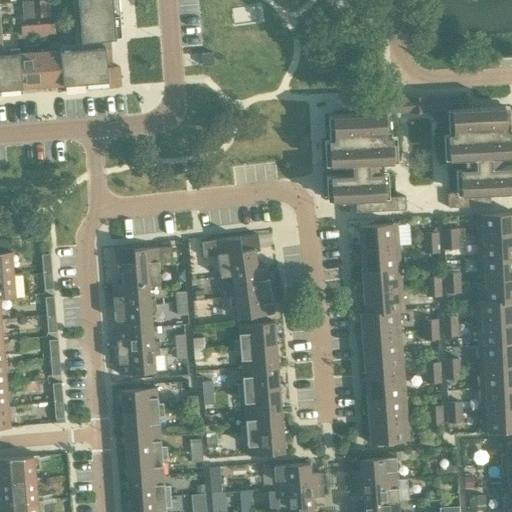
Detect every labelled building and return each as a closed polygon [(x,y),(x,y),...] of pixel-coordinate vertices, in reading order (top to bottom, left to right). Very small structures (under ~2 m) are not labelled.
[(26,0),(24,0),(24,1),(26,17),(35,16),(33,0),(26,0)] [(40,0),(41,16),(51,15),(49,0),(40,0)] [(119,0),(78,0),(82,48),(112,46),(111,38),(123,37),(119,0)] [(55,21),(39,23),(39,32),(56,31),(55,21)] [(22,24),(23,34),(39,32),(39,23),(22,24)] [(112,46),(82,48),(62,50),(65,84),(64,84),(64,90),(121,86),(120,65),(107,66),(107,62),(113,61),(112,46)] [(65,84),(62,50),(39,52),(41,85),(64,84),(65,84)] [(213,51),(202,52),(203,64),(214,63),(213,51)] [(41,85),(39,52),(19,53),(23,87),(41,85)] [(0,95),(23,93),(19,53),(0,54),(0,95)] [(500,155),(511,154),(511,153),(511,129),(505,129),(504,105),(466,107),(466,95),(426,97),(426,109),(452,107),(453,131),(448,131),(449,157),(460,157),(461,166),(460,166),(461,192),(448,193),(448,206),(490,204),(490,191),(511,190),(511,164),(501,165),(500,155)] [(391,134),(387,135),(386,111),(410,110),(410,97),(370,99),(371,112),(333,114),(334,137),(329,138),(330,164),(342,163),(342,173),(330,173),(332,199),(355,198),(356,211),(405,208),(405,195),(384,196),(383,170),(381,171),(381,161),(393,161),(391,134)] [(511,211),(476,213),(477,235),(511,232),(511,211)] [(359,224),(360,246),(398,243),(397,221),(359,224)] [(443,228),(443,238),(457,237),(456,227),(443,228)] [(424,232),(424,242),(437,241),(437,231),(424,232)] [(511,254),(511,232),(477,235),(478,256),(511,254)] [(227,275),(232,274),(232,273),(258,269),(258,268),(256,249),(260,248),(258,233),(202,240),(204,256),(218,254),(221,275),(227,275)] [(457,247),(457,237),(443,238),(444,248),(457,247)] [(438,251),(437,241),(424,242),(425,252),(438,251)] [(400,264),(398,243),(360,246),(362,267),(400,264)] [(122,264),(123,283),(123,284),(149,282),(149,284),(161,283),(159,262),(173,260),(172,245),(116,249),(117,265),(122,264)] [(0,274),(14,274),(12,251),(0,252),(0,274)] [(43,253),(44,271),(53,270),(51,253),(43,253)] [(511,276),(511,254),(478,256),(479,278),(511,276)] [(402,286),(400,264),(362,267),(364,289),(402,286)] [(232,274),(227,275),(229,295),(271,289),(268,266),(258,268),(258,269),(232,273),(232,274)] [(54,288),(53,270),(44,271),(46,288),(54,288)] [(445,272),(446,282),(460,282),(460,272),(445,272)] [(0,296),(15,295),(14,274),(0,274),(0,296)] [(424,276),(424,286),(440,285),(439,275),(424,276)] [(511,276),(479,278),(480,300),(480,301),(511,299),(511,276)] [(150,298),(149,284),(149,282),(123,284),(123,283),(113,284),(114,307),(156,304),(155,298),(150,298)] [(461,292),(460,282),(446,282),(446,292),(461,292)] [(440,296),(440,285),(424,286),(425,296),(440,296)] [(403,309),(402,286),(364,289),(365,311),(399,308),(399,310),(403,309)] [(274,312),(271,289),(229,295),(231,305),(236,304),(237,316),(274,312)] [(175,292),(175,302),(187,302),(186,291),(175,292)] [(0,297),(15,296),(15,295),(0,296),(0,318),(1,318),(0,302),(0,297)] [(46,296),(48,314),(56,313),(55,295),(46,296)] [(511,321),(511,299),(480,301),(480,300),(476,300),(477,323),(511,321)] [(187,314),(187,302),(175,302),(176,315),(187,314)] [(156,311),(156,304),(114,307),(116,329),(152,326),(151,312),(156,311)] [(401,331),(399,310),(399,308),(365,311),(360,311),(362,334),(401,331)] [(58,331),(56,313),(48,314),(49,331),(58,331)] [(442,315),(443,325),(457,325),(457,315),(442,315)] [(421,319),(422,329),(437,329),(436,319),(421,319)] [(234,339),(234,345),(276,342),(274,320),(237,323),(239,338),(234,339)] [(511,343),(511,321),(477,323),(478,345),(511,343)] [(458,335),(457,325),(443,325),(443,335),(458,335)] [(154,342),(152,326),(116,329),(118,350),(159,347),(159,341),(154,342)] [(438,339),(437,329),(422,329),(423,339),(438,339)] [(402,353),(401,331),(362,334),(363,356),(402,353)] [(174,335),(175,346),(186,346),(185,335),(174,335)] [(192,338),(193,349),(203,348),(203,337),(192,338)] [(50,339),(51,357),(60,356),(58,339),(50,339)] [(277,364),(276,342),(234,345),(235,352),(240,351),(241,367),(277,364)] [(511,364),(511,343),(478,345),(479,366),(511,364)] [(186,358),(186,346),(175,346),(176,358),(186,358)] [(160,355),(159,347),(118,350),(119,373),(155,370),(154,355),(160,355)] [(204,360),(203,348),(193,349),(194,361),(204,360)] [(404,374),(402,353),(363,356),(365,377),(404,374)] [(61,374),(60,356),(51,357),(52,374),(61,374)] [(444,358),(445,368),(459,368),(459,358),(444,358)] [(423,362),(424,372),(439,372),(438,362),(423,362)] [(279,386),(277,364),(241,367),(242,382),(237,382),(238,389),(279,386)] [(511,386),(511,364),(479,366),(480,388),(511,386)] [(460,378),(459,368),(445,368),(446,379),(460,378)] [(439,382),(439,372),(424,372),(425,382),(439,382)] [(405,396),(404,374),(365,377),(366,399),(405,396)] [(201,381),(202,393),(212,392),(211,380),(201,381)] [(0,404),(8,404),(7,382),(0,383),(0,404)] [(53,383),(55,400),(63,399),(62,382),(53,383)] [(121,389),(122,411),(164,408),(163,401),(157,402),(156,386),(121,389)] [(281,407),(279,386),(238,389),(238,395),(243,395),(244,410),(281,407)] [(511,408),(511,386),(480,388),(481,410),(511,408)] [(213,403),(212,392),(202,393),(203,404),(213,403)] [(187,396),(187,408),(198,407),(197,395),(187,396)] [(407,417),(405,396),(366,399),(368,420),(407,417)] [(65,417),(63,399),(55,400),(56,417),(65,417)] [(447,401),(448,411),(460,411),(460,401),(447,401)] [(0,427),(10,427),(8,404),(0,404),(0,427)] [(427,405),(428,415),(441,414),(440,404),(427,405)] [(199,418),(198,407),(187,408),(188,419),(199,418)] [(282,429),(281,407),(244,410),(245,425),(240,426),(241,432),(282,429)] [(164,414),(164,408),(122,411),(124,433),(160,430),(159,415),(164,414)] [(511,429),(511,408),(481,410),(482,431),(511,429)] [(461,421),(460,411),(448,411),(448,421),(461,421)] [(442,424),(441,414),(428,415),(428,425),(442,424)] [(408,439),(407,417),(368,420),(370,442),(408,439)] [(205,423),(206,435),(215,434),(215,423),(205,423)] [(284,452),(282,429),(241,432),(241,438),(247,438),(248,455),(284,452)] [(161,445),(160,430),(124,433),(126,454),(167,451),(166,444),(161,445)] [(216,445),(215,434),(206,435),(207,446),(216,445)] [(191,438),(192,449),(201,449),(200,437),(191,438)] [(500,453),(501,463),(511,462),(511,440),(506,441),(506,452),(500,453)] [(202,460),(201,449),(192,449),(193,460),(202,460)] [(167,458),(167,451),(126,454),(127,474),(163,471),(162,458),(167,458)] [(0,457),(0,479),(36,477),(34,460),(39,459),(39,454),(0,457)] [(348,469),(349,481),(404,477),(404,475),(397,475),(395,455),(359,457),(360,468),(348,469)] [(267,486),(267,488),(323,483),(322,471),(310,472),(309,462),(273,465),(274,485),(267,486)] [(511,484),(511,462),(501,463),(501,474),(507,474),(508,484),(511,484)] [(218,464),(209,465),(211,491),(220,490),(218,464)] [(164,485),(163,471),(127,474),(129,498),(170,495),(169,484),(164,485)] [(0,486),(1,501),(42,498),(42,493),(37,493),(36,477),(0,479),(0,486)] [(407,477),(404,477),(349,481),(350,493),(362,492),(363,502),(409,499),(407,477)] [(324,495),(323,483),(267,488),(268,490),(275,489),(276,509),(313,506),(312,496),(324,495)] [(511,506),(511,484),(508,484),(508,495),(502,496),(503,506),(511,506)] [(191,493),(193,511),(207,511),(205,491),(191,493)] [(171,506),(170,495),(129,498),(129,511),(165,511),(165,506),(171,506)] [(42,503),(42,498),(1,501),(2,511),(38,511),(38,503),(42,503)] [(241,500),(242,511),(250,511),(249,499),(241,500)] [(399,511),(399,500),(363,502),(363,511),(355,511),(399,511)]
